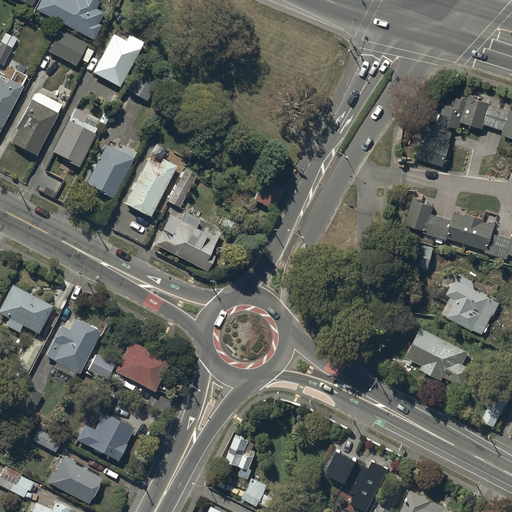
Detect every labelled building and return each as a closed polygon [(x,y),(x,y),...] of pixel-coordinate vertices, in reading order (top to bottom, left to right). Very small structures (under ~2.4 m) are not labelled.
[(41,0),(38,8),(93,36),(98,25),(94,24),(99,15),(93,12),(99,2),(94,0),(41,0)] [(59,32),(47,55),(76,69),(87,47),(59,32)] [(114,34),(94,69),(118,82),(140,41),(129,35),(126,40),(114,34)] [(1,42),(0,44),(0,63),(1,65),(11,46),(1,42)] [(138,73),(129,90),(145,99),(154,82),(138,73)] [(0,83),(0,129),(22,87),(9,80),(6,86),(0,83)] [(485,124),(491,106),(492,103),(481,100),(482,96),(471,93),(468,101),(462,121),(484,127),(485,124)] [(462,121),(468,101),(458,97),(455,106),(445,103),(437,127),(450,131),(452,125),(460,128),(462,121)] [(18,131),(12,142),(34,154),(56,113),(31,100),(15,129),(18,131)] [(494,127),(500,109),(491,106),(485,124),(494,127)] [(64,160),(76,166),(95,127),(92,125),(96,118),(75,108),(54,151),(66,156),(64,160)] [(510,112),(500,109),(494,127),(504,130),(510,112)] [(511,109),(510,112),(504,130),(503,134),(511,136),(511,109)] [(450,131),(437,127),(434,126),(431,137),(449,143),(453,132),(450,131)] [(451,144),(449,143),(431,137),(428,136),(425,146),(421,145),(417,157),(444,166),(451,144)] [(84,186),(110,199),(135,153),(122,146),(118,152),(105,145),(84,186)] [(231,159),(256,172),(262,162),(236,148),(231,159)] [(159,167),(147,161),(126,201),(149,214),(175,166),(163,160),(159,167)] [(195,175),(184,169),(167,201),(178,207),(195,175)] [(253,198),(271,207),(280,189),(262,180),(253,198)] [(432,213),(434,206),(423,202),(424,200),(415,197),(406,224),(426,230),(432,213)] [(220,229),(183,210),(179,218),(169,213),(154,244),(206,270),(214,255),(209,252),(220,229)] [(436,236),(442,217),(432,213),(426,230),(425,233),(436,236)] [(447,236),(468,243),(477,216),(468,213),(467,217),(455,213),(453,220),(447,236)] [(485,219),(477,216),(468,243),(488,249),(493,233),(495,225),(484,222),(485,219)] [(447,236),(453,220),(442,217),(436,236),(447,239),(447,236)] [(504,236),(493,233),(488,249),(487,252),(498,256),(504,236)] [(509,254),(511,242),(511,238),(504,236),(498,256),(507,258),(509,254)] [(431,267),(435,248),(410,242),(406,261),(431,267)] [(475,282),(460,274),(449,295),(458,299),(449,316),(483,334),(500,302),(472,288),(475,282)] [(53,307),(13,285),(0,309),(0,313),(11,319),(7,326),(18,332),(22,324),(39,333),(53,307)] [(97,328),(73,316),(68,326),(59,322),(44,351),(76,367),(97,328)] [(470,352),(423,328),(408,357),(423,365),(422,368),(444,380),(446,375),(464,385),(473,369),(464,364),(470,352)] [(168,357),(130,339),(116,367),(154,386),(168,357)] [(29,372),(43,346),(32,340),(19,367),(29,372)] [(111,361),(94,353),(86,368),(104,377),(111,361)] [(115,391),(112,389),(114,385),(102,378),(99,383),(100,383),(95,394),(109,402),(115,391)] [(42,390),(25,382),(13,405),(30,413),(42,390)] [(501,418),(507,407),(494,399),(480,422),(493,429),(500,417),(501,418)] [(131,424),(102,409),(93,427),(82,421),(75,435),(115,455),(131,424)] [(34,437),(54,448),(61,436),(40,425),(34,437)] [(250,439),(237,434),(228,458),(243,464),(239,473),(248,477),(252,467),(249,466),(254,455),(245,451),(250,439)] [(368,466),(337,450),(327,470),(345,479),(342,486),(355,493),(350,503),(366,511),(389,468),(372,459),(368,466)] [(100,474),(63,453),(54,470),(50,467),(44,476),(86,499),(100,474)] [(33,482),(5,468),(0,476),(0,484),(25,497),(33,482)] [(267,484),(252,477),(243,497),(258,504),(267,484)] [(457,511),(412,489),(400,511),(397,511),(393,510),(403,489),(389,482),(374,511),(457,511)] [(50,507),(36,501),(31,511),(64,511),(67,505),(53,499),(50,507)]
